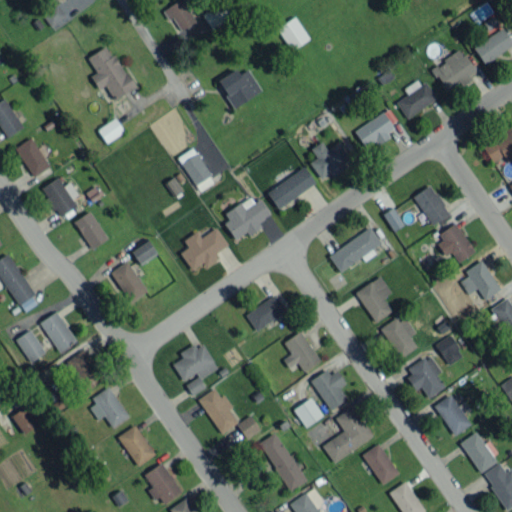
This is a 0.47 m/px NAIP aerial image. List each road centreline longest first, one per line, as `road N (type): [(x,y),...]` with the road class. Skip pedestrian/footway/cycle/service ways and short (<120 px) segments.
road 1 (residential): [(511,88),(125,357)]
road 2 (residential): [(0,186),(234,511)]
road 3 (residential): [(467,511),(283,247)]
road 4 (residential): [(395,76),(511,246)]
